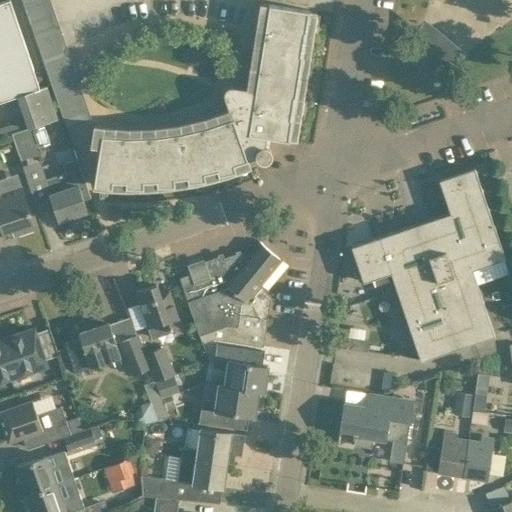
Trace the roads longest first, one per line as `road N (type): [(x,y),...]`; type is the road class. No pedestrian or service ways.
road 1 (residential): [(0,288),(336,175)]
road 2 (tertiary): [(285,493),(336,175)]
road 3 (residential): [(336,175),(511,112)]
road 4 (tertiary): [(336,175),(359,6)]
road 5 (residential): [(441,511),(285,493)]
